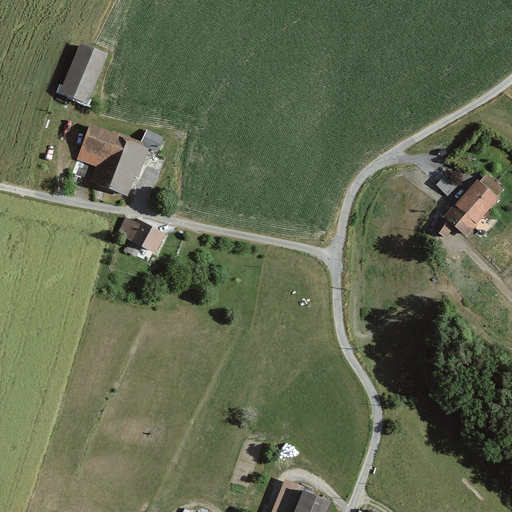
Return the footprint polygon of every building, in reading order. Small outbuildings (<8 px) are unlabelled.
[(74,43),(54,92),(82,103),(102,54),(74,43)] [(138,143),(86,125),(74,159),(94,166),(88,184),(127,198),(146,146),(138,143)] [(143,130),(138,143),(146,146),(157,150),(162,137),(143,130)] [(448,172),(437,184),(449,194),(460,183),(448,172)] [(473,176),(429,225),(442,236),(451,226),(462,236),(497,198),(473,176)] [(161,234),(122,216),(113,235),(152,254),(161,234)] [(318,511),(326,494),(283,477),(269,511),(318,511)]
